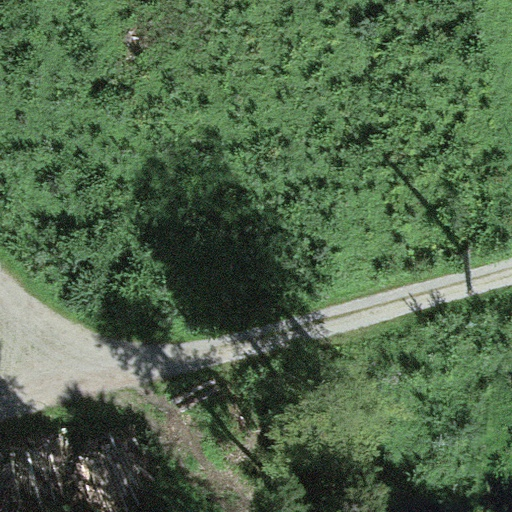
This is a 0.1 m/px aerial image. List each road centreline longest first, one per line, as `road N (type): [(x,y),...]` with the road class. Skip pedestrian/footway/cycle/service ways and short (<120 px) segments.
road 1 (track): [(0,416),(511,262)]
road 2 (track): [(0,275),(87,386)]
